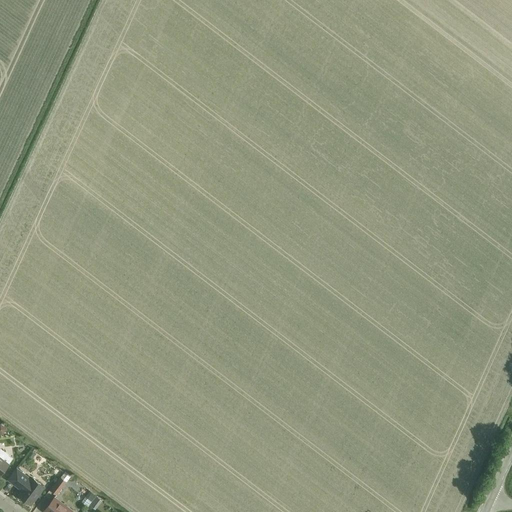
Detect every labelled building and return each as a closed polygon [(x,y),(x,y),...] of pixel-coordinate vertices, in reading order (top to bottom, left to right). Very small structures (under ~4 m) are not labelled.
[(0,475),(9,463),(0,456),(0,475)] [(32,478),(31,479),(17,468),(8,479),(20,489),(21,488),(23,490),(19,495),(31,504),(44,487),(32,478)] [(50,490),(57,495),(67,481),(60,477),(50,490)] [(91,500),(94,496),(88,491),(85,496),(91,500)] [(73,511),(54,497),(44,511),(45,511),(73,511)]
